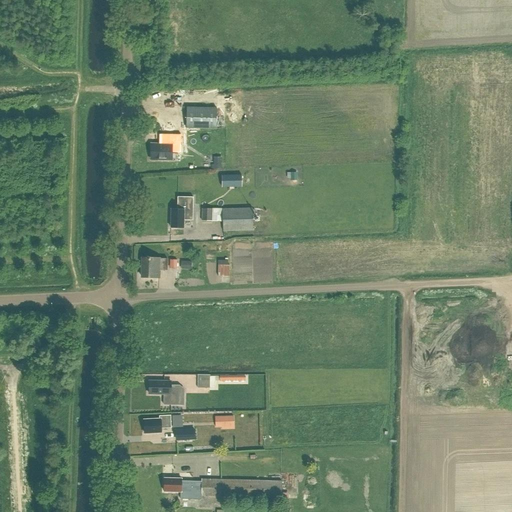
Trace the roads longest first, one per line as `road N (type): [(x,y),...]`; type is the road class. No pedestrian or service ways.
road 1 (unclassified): [(120,295),(511,280)]
road 2 (unclassified): [(120,295),(129,0)]
road 3 (unclassified): [(115,511),(120,295)]
road 4 (unclassified): [(0,300),(120,295)]
